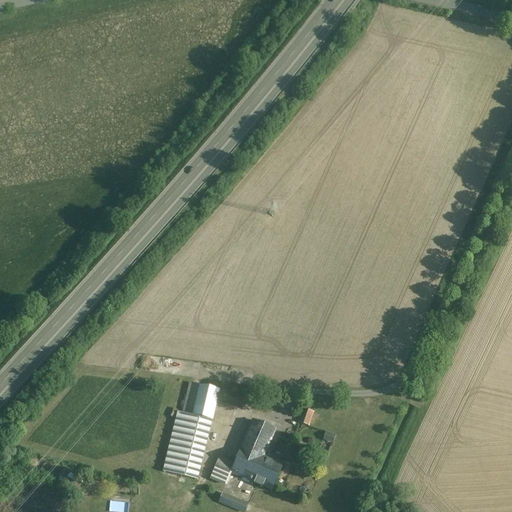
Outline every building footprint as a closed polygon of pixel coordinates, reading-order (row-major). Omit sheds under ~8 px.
[(198,481),(217,400),(242,407),(245,395),(190,383),(183,414),(178,412),(164,473),(198,481)] [(313,412),(303,409),(299,423),(308,426),(313,412)] [(275,430),(253,421),(235,464),(232,473),(272,491),(283,465),(264,457),(275,430)] [(335,436),(326,433),(324,440),(333,443),(335,436)] [(232,473),(235,464),(219,458),(210,478),(227,485),(232,473)] [(245,511),(248,505),(223,494),(219,503),(241,511),(245,511)]
